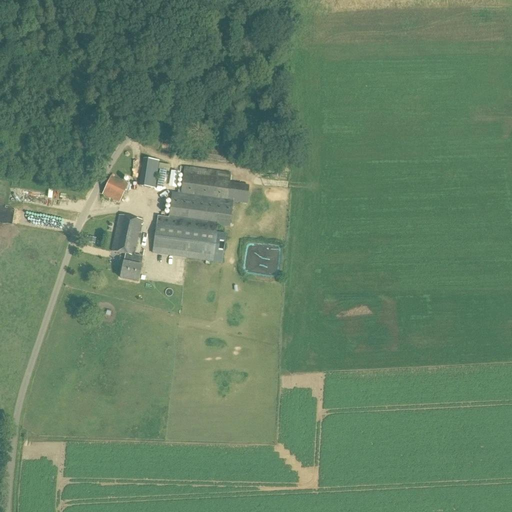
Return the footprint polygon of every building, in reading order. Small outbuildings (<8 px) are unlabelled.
[(249,166),(251,153),(190,145),(189,154),(203,156),(202,160),(249,166)] [(170,180),(171,172),(157,170),(159,161),(143,159),(138,186),(154,189),(156,178),(170,180)] [(246,204),(249,186),(229,183),(231,173),(184,167),(180,191),(178,190),(177,194),(171,193),(168,219),(229,227),(232,202),(246,204)] [(119,203),(128,185),(110,177),(102,195),(119,203)] [(141,266),(142,257),(134,256),(142,221),(119,216),(111,252),(126,255),(124,263),(124,262),(120,279),(138,282),(141,266)] [(212,263),(217,233),(156,224),(152,254),(212,263)] [(177,281),(178,273),(159,272),(159,281),(177,281)]
